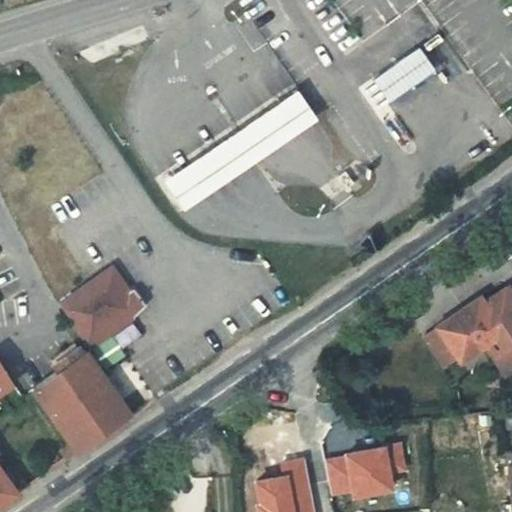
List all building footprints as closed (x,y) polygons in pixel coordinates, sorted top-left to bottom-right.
[(438,34),(358,88),(374,111),(434,74),(447,88),(468,74),(438,34)] [(320,122),(297,88),(210,143),(150,184),(174,219),(235,177),(320,122)] [(344,182),(336,189),(342,197),(350,191),(344,182)] [(108,262),(80,280),(72,290),(100,341),(113,332),(149,310),(138,297),(108,262)] [(511,308),(499,317),(504,325),(511,319),(511,308)] [(479,327),(454,344),(472,370),(476,374),(500,358),(510,351),(511,353),(511,319),(504,325),(499,317),(495,310),(477,323),(479,327)] [(454,344),(442,352),(459,379),(472,370),(454,344)] [(511,353),(510,351),(500,358),(511,376),(511,353)] [(67,392),(42,409),(82,466),(89,474),(142,437),(124,413),(113,398),(95,373),(91,375),(83,365),(59,381),(67,392)] [(12,366),(1,374),(22,404),(32,397),(12,366)] [(1,374),(0,374),(0,511),(27,511),(12,490),(0,473),(0,421),(23,406),(22,404),(1,374)] [(113,398),(124,413),(126,411),(127,405),(122,398),(116,397),(113,398)] [(3,456),(0,458),(0,473),(12,490),(22,483),(3,456)] [(89,474),(82,466),(72,473),(78,482),(89,474)]
